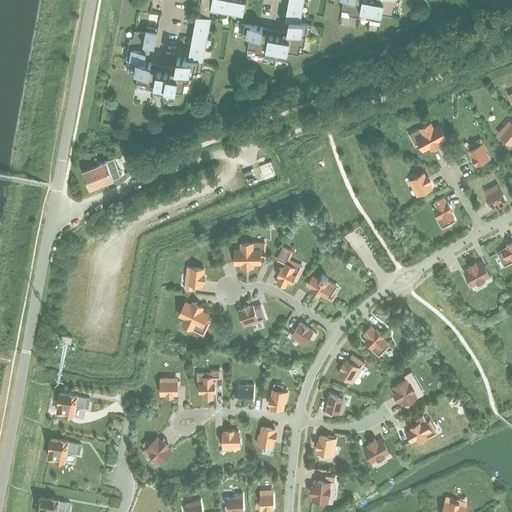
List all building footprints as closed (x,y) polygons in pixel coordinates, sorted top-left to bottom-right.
[(242,15),(245,2),(233,0),(201,0),(198,17),(196,16),(188,59),(177,57),(175,68),(172,67),(171,74),(157,71),(157,69),(150,67),(151,63),(144,62),(146,52),(149,52),(150,45),(155,46),(158,28),(147,26),(145,33),(135,31),(133,40),(129,39),(125,59),(129,60),(127,70),(138,73),(135,87),(146,89),(147,85),(154,86),(152,93),(163,95),(162,99),(173,101),(176,86),(190,89),(193,72),(200,73),(202,62),(200,61),(210,9),(242,15)] [(288,0),(285,20),(288,21),(286,32),(283,31),(282,38),(268,36),(269,32),(261,31),(262,27),(241,23),(238,35),(249,37),(246,51),(264,54),(264,57),(285,61),(287,51),(301,53),(305,35),(308,36),(310,25),(298,23),(302,0),(288,0)] [(364,18),(367,0),(364,0),(340,0),(343,0),(341,11),(349,12),(349,16),(364,18)] [(376,0),(376,2),(367,0),(364,18),(380,21),(381,14),(392,16),(394,8),(397,8),(398,0),(376,0)] [(503,127),(498,133),(510,144),(511,141),(511,121),(511,123),(510,123),(505,129),(503,127)] [(430,123),(420,128),(423,134),(416,137),(416,138),(413,139),(415,144),(419,142),(423,150),(429,146),(431,149),(441,144),(439,141),(445,138),(438,125),(433,128),(430,123)] [(477,165),(489,159),(485,151),(487,150),(483,143),(482,143),(481,140),(477,142),(479,145),(469,150),(472,157),(475,164),(476,163),(477,165)] [(113,159),(98,165),(99,167),(97,168),(101,177),(97,178),(100,185),(119,177),(113,159)] [(99,167),(98,165),(83,171),(90,189),(100,185),(97,178),(101,177),(97,168),(99,167)] [(264,166),(253,169),(259,185),(269,182),(264,166)] [(244,186),(256,184),(254,171),(247,172),(249,180),(243,181),(244,186)] [(415,187),(413,189),(416,196),(431,188),(428,183),(430,182),(427,177),(426,177),(424,174),(415,178),(414,175),(410,177),(412,180),(415,187)] [(486,194),(490,201),(486,203),(488,207),(492,205),(493,206),(496,204),(497,205),(502,202),(501,201),(504,200),(498,188),(486,194)] [(443,197),(434,202),(437,207),(433,209),(438,218),(441,216),(444,221),(449,219),(451,222),(455,220),(453,217),(453,216),(450,211),(452,210),(448,202),(446,203),(443,197)] [(501,250),(498,252),(500,256),(503,254),(506,259),(511,256),(511,257),(511,242),(506,245),(507,247),(501,250)] [(241,249),(235,249),(235,264),(242,264),(242,266),(253,266),(253,263),(260,263),(260,255),(264,255),(264,249),(253,249),(253,243),(241,243),(241,249)] [(291,261),(287,259),(291,251),(282,247),(276,259),(285,263),(282,268),(280,267),(276,276),(278,277),(276,283),(285,287),(287,281),(291,283),(292,281),(293,282),(296,276),(295,276),(295,274),(291,272),(294,267),(289,265),(291,261)] [(470,269),(464,271),(472,286),(484,280),(486,283),(491,280),(489,277),(490,277),(483,265),(482,262),(476,265),(475,263),(469,266),(470,269)] [(185,283),(184,289),(191,290),(192,287),(192,284),(202,285),(202,281),(204,281),(204,275),(203,275),(203,269),(187,267),(186,275),(189,275),(188,283),(185,283)] [(309,282),(307,285),(312,288),(311,290),(319,294),(320,293),(325,296),(329,298),(332,300),(334,296),(331,294),(328,292),(330,288),(325,285),(328,281),(326,280),(328,278),(322,275),(321,277),(320,276),(318,280),(312,277),(311,279),(310,279),(309,282)] [(191,305),(185,302),(179,315),(185,318),(182,324),(192,329),(195,323),(202,326),(205,328),(208,323),(204,321),(208,313),(201,310),(203,307),(192,302),(191,305)] [(244,308),(238,310),(244,326),(251,323),(250,321),(261,317),(262,320),(265,318),(260,304),(254,307),(253,305),(249,306),(249,305),(243,307),(244,308)] [(292,329),(290,332),(292,334),(299,338),(297,341),(304,345),(309,337),(313,340),(317,333),(313,331),(300,322),(294,330),(292,329)] [(368,338),(365,341),(371,347),(374,344),(379,349),(382,345),(385,348),(388,345),(386,342),(382,337),(383,336),(376,329),(375,331),(370,326),(363,333),(368,338)] [(342,368),(339,373),(351,381),(355,374),(353,372),(358,363),(361,365),(363,361),(352,355),(348,361),(347,360),(345,363),(343,363),(341,368),(342,368)] [(203,383),(198,383),(199,392),(203,392),(203,398),(213,398),(213,392),(215,392),(215,382),(213,382),(213,377),(219,377),(219,370),(212,370),(212,372),(208,373),(208,376),(203,376),(203,383)] [(168,378),(161,378),(161,394),(167,394),(167,395),(172,395),(172,394),(177,394),(176,384),(179,384),(179,380),(176,380),(168,381),(168,378)] [(403,404),(406,408),(412,404),(410,400),(417,396),(407,379),(393,387),(396,392),(394,393),(398,400),(400,399),(403,404)] [(246,387),(238,387),(235,387),(235,391),(238,391),(237,401),(241,401),(241,402),(247,403),(247,401),(253,402),(254,385),(246,384),(246,387)] [(270,404),(270,406),(283,408),(285,400),(287,401),(289,392),(286,392),(287,388),(284,387),(283,391),(273,389),(272,397),(271,397),(269,404),(270,404)] [(58,395),(57,398),(58,400),(58,402),(59,402),(57,411),(64,413),(63,415),(72,417),(74,406),(83,408),(83,407),(88,408),(90,399),(85,398),(85,397),(77,396),(77,395),(68,393),(68,394),(60,392),(59,394),(58,395)] [(325,409),(324,414),(332,416),(333,411),(342,414),(344,406),(341,405),(343,397),(343,395),(339,393),(339,396),(329,394),(328,399),(325,409)] [(410,438),(411,440),(417,437),(419,441),(427,437),(425,433),(430,430),(428,426),(431,424),(429,420),(425,422),(422,416),(416,419),(419,423),(411,427),(412,429),(408,431),(407,432),(408,435),(409,438),(410,438)] [(258,434),(257,443),(259,443),(258,446),(262,447),(263,444),(272,446),(274,438),(275,438),(276,431),(275,431),(275,429),(262,427),(260,435),(258,434)] [(227,432),(223,432),(223,441),(220,441),(220,445),(223,445),(231,445),(231,448),(239,448),(239,445),(240,445),(240,439),(239,439),(238,432),(233,432),(233,430),(227,430),(227,432)] [(328,437),(320,436),(319,442),(318,442),(317,447),(318,447),(317,450),(317,452),(326,453),(326,456),(330,457),(330,454),(332,446),(335,446),(336,439),(333,438),(333,437),(328,436),(328,437)] [(145,449),(143,452),(147,456),(150,453),(160,463),(171,451),(167,446),(168,445),(163,439),(161,441),(156,437),(149,445),(145,441),(141,445),(145,449)] [(49,441),(48,444),(49,446),(49,448),(50,448),(48,457),(55,459),(54,461),(64,462),(66,452),(74,454),(74,453),(79,454),(81,445),(76,444),(76,443),(68,441),(60,439),(59,440),(51,438),(50,440),(49,441)] [(369,445),(364,448),(372,462),(384,455),(386,459),(391,456),(389,452),(390,452),(381,438),(376,441),(375,439),(368,443),(369,445)] [(311,486),(310,494),(313,494),(312,500),(328,502),(330,489),(334,489),(334,483),(335,477),(331,477),(326,476),(325,482),(314,480),(313,486),(311,486)] [(235,497),(224,498),(224,502),(227,502),(228,511),(244,510),(243,493),(235,494),(235,497)] [(270,508),(274,508),(273,494),(260,494),(260,503),(256,503),(256,508),(260,507),(260,508),(264,508),(264,510),(271,509),(270,508)] [(38,499),(37,502),(38,504),(38,506),(39,506),(37,511),(54,511),(54,510),(63,511),(65,511),(68,511),(70,503),(65,502),(65,501),(57,500),(57,499),(48,497),(48,498),(40,496),(39,498),(38,499)] [(453,498),(447,497),(446,501),(445,500),(442,511),(462,511),(464,506),(452,502),(453,498)] [(203,511),(201,500),(193,501),(193,504),(186,506),(183,507),(183,511),(186,510),(186,511),(203,511)]
